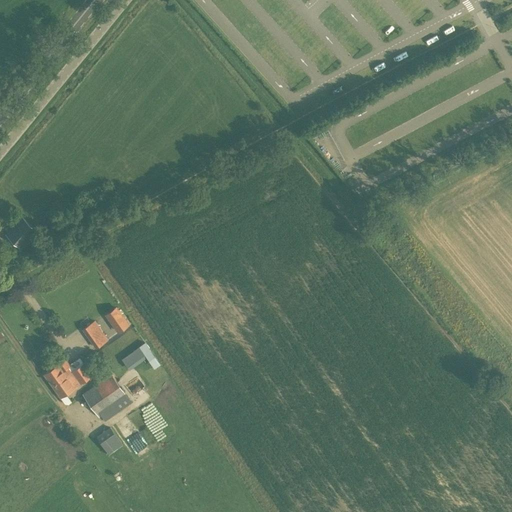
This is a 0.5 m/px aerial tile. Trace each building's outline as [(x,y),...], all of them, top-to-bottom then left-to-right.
[(22,215),(5,234),(22,249),(38,231),(22,215)] [(128,325),(116,308),(107,314),(119,331),(128,325)] [(82,328),(95,348),(108,340),(95,320),(82,328)] [(146,342),(120,356),(127,369),(146,358),(152,367),(158,364),(146,342)] [(44,373),(52,384),(66,374),(63,370),(70,366),(65,359),(44,373)] [(66,374),(52,384),(60,396),(92,374),(84,363),(67,375),(66,374)] [(129,398),(145,387),(137,375),(121,387),(111,373),(82,393),(98,415),(101,419),(106,416),(107,418),(131,401),(129,398)] [(97,437),(104,446),(117,437),(110,427),(97,437)]
